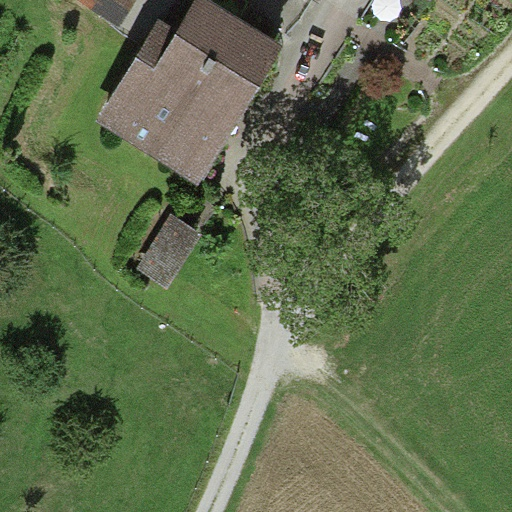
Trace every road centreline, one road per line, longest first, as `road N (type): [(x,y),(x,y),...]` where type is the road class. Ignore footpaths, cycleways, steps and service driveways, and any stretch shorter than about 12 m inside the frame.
road 1 (track): [(460,511),(316,366),(264,350),(264,122),(340,0)]
road 2 (track): [(207,511),(225,479),(264,350),(408,152),(511,44)]
